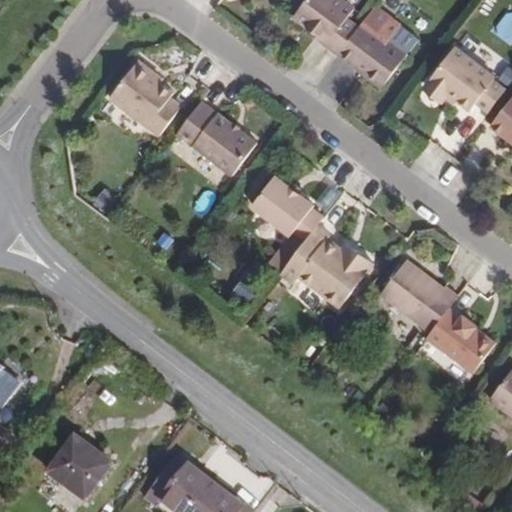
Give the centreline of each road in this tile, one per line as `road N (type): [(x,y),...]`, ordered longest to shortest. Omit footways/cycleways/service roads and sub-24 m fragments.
road 1 (secondary): [(0,232),(360,511)]
road 2 (residential): [(156,0),(511,270)]
road 3 (residential): [(106,0),(0,143)]
